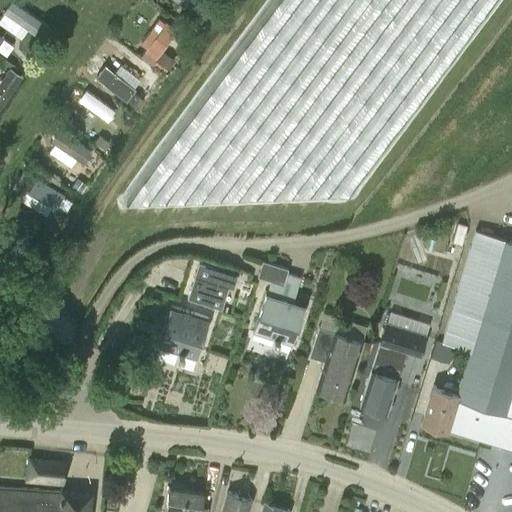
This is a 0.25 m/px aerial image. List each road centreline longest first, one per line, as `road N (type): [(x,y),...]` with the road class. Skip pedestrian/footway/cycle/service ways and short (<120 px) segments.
road 1 (track): [(80,383),(89,324),(124,272),(149,252),(170,244),(310,243),(377,231),(511,177)]
road 2 (tertiary): [(430,511),(355,477),(223,446),(78,431)]
